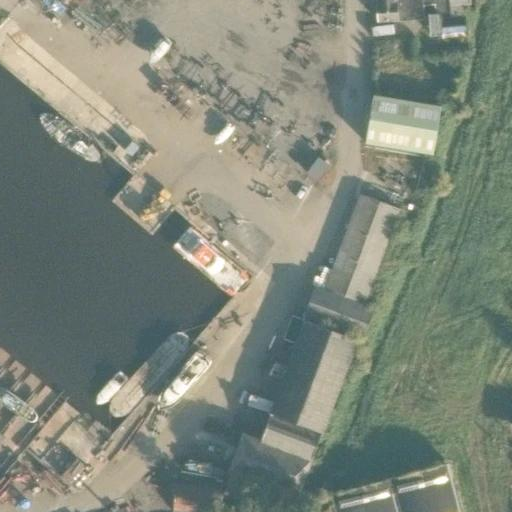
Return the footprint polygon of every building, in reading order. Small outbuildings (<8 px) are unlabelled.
[(421,0),(374,0),(376,20),(394,19),(394,22),(420,20),(423,20),(422,6),(421,0)] [(421,0),(422,6),(435,5),(435,14),(429,15),(430,37),(466,35),(465,3),(474,3),(474,0),(421,0)] [(367,144),(433,155),(441,107),(375,96),(367,144)] [(306,173),(318,182),(329,167),(317,158),(306,173)] [(372,285),(373,280),(400,210),(361,195),(325,290),(315,287),(303,319),(364,342),(377,308),(365,304),(372,285)] [(282,338),(294,343),(303,319),(291,315),(282,338)] [(298,498),(356,341),(306,322),(289,366),(275,361),(269,373),(285,379),(262,440),(245,434),(230,473),(232,474),(225,494),(245,502),(253,482),(298,498)] [(126,451),(138,461),(171,424),(159,414),(126,451)] [(70,481),(85,464),(78,458),(63,474),(70,481)] [(461,511),(449,463),(331,495),(335,511),(275,511),(275,509),(262,511),(461,511)] [(173,510),(211,511),(221,511),(223,485),(175,483),(173,510)]
